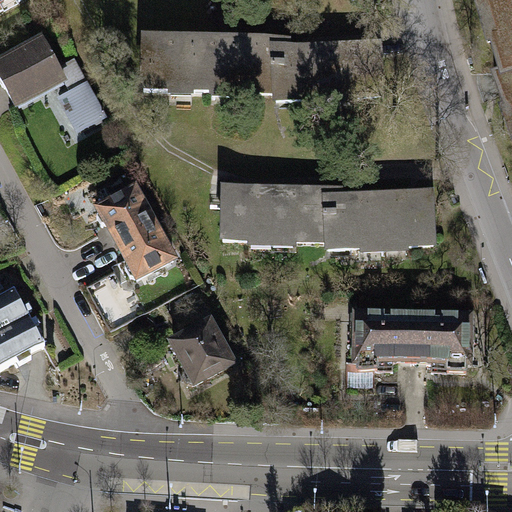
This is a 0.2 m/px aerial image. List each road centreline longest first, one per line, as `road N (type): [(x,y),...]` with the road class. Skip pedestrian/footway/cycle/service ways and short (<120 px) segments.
road 1 (residential): [(124,460),(122,399),(0,175)]
road 2 (residential): [(511,262),(454,115),(421,0)]
road 3 (secondary): [(266,468),(511,472)]
road 4 (secondary): [(124,460),(266,468)]
